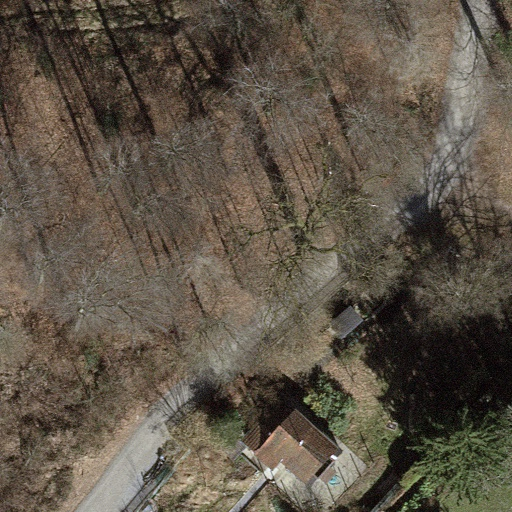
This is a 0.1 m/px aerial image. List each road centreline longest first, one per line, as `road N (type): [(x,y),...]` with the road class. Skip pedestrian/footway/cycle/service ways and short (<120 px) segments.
road 1 (track): [(92,511),(170,417),(414,203),(451,139),(483,0)]
road 2 (track): [(207,0),(0,66)]
